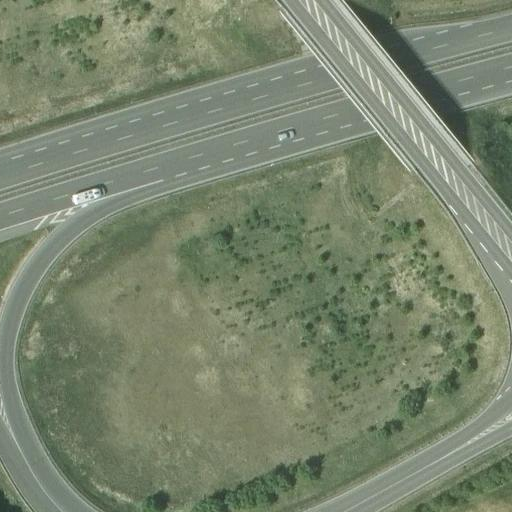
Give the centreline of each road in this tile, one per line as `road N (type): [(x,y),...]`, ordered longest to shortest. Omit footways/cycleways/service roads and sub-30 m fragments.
road 1 (trunk): [(511,28),(0,177)]
road 2 (trunk): [(151,173),(511,69)]
road 3 (trunk): [(28,470),(7,366),(14,311),(56,242),(151,173)]
road 4 (trunk): [(507,247),(305,0)]
road 5 (trunk): [(508,420),(347,511)]
road 6 (trunk): [(0,218),(151,173)]
